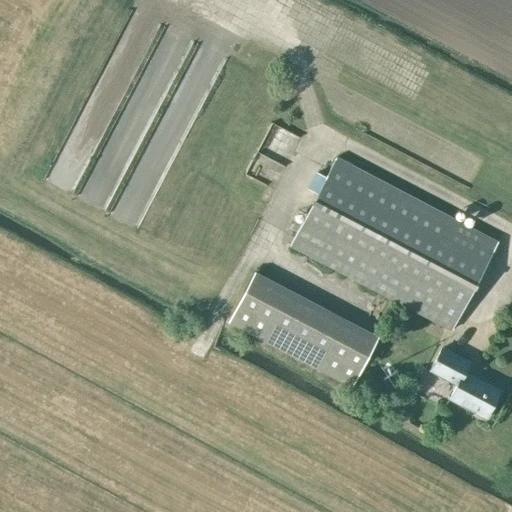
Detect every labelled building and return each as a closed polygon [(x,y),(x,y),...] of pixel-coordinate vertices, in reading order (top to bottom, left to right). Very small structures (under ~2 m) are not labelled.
[(289,26),(296,0),(267,0),(262,17),(289,26)] [(364,33),(349,69),(407,94),(423,58),(364,33)] [(101,119),(75,108),(62,137),(88,148),(101,119)] [(284,155),(289,143),(280,139),(286,125),(267,118),(256,145),(284,155)] [(67,185),(77,170),(72,167),(81,155),(62,142),(43,169),(67,185)] [(438,167),(469,181),(478,161),(447,147),(438,167)] [(497,242),(336,158),(289,246),(451,331),(497,242)] [(379,336),(254,270),(226,323),(352,388),(379,336)] [(342,295),(361,303),(367,291),(347,282),(342,295)] [(469,363),(441,348),(429,371),(456,385),(449,400),(485,419),(499,391),(464,373),(469,363)]
